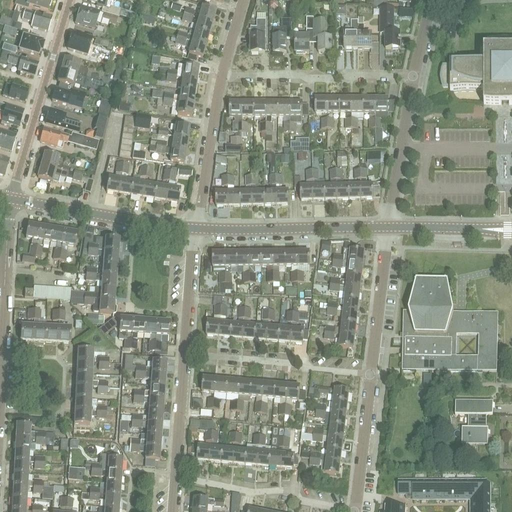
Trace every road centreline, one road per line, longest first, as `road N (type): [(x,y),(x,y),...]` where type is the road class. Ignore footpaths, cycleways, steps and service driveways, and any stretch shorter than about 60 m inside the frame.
road 1 (residential): [(12,198),(70,0)]
road 2 (residential): [(0,400),(12,198)]
road 3 (residential): [(221,73),(415,79)]
road 4 (secondary): [(387,227),(194,228)]
road 5 (residential): [(184,353),(369,374)]
road 6 (secondary): [(194,228),(12,198)]
road 7 (residential): [(354,511),(173,477)]
road 8 (residential): [(194,228),(221,73)]
road 9 (residential): [(369,374),(387,227)]
road 10 (residential): [(356,511),(369,374)]
road 11 (residential): [(184,353),(194,228)]
road 12 (residential): [(173,477),(184,353)]
road 13 (secondary): [(511,231),(387,227)]
